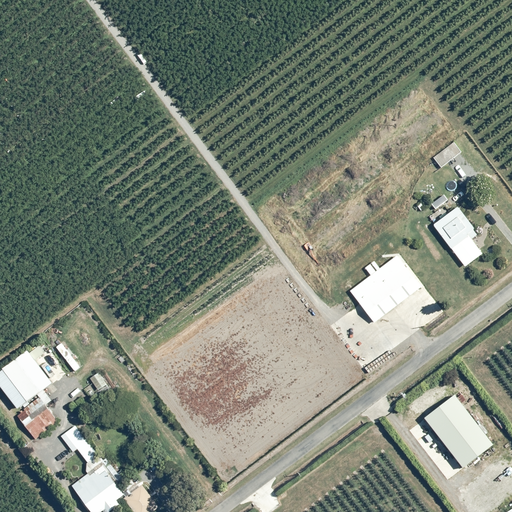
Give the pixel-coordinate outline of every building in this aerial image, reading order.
[(460,150),(452,140),(432,155),(440,166),(460,150)] [(477,233),(456,205),(432,223),(464,265),(481,252),(470,238),(477,233)] [(419,286),(396,256),(379,269),(387,280),(358,302),(373,321),(419,286)] [(0,368),(0,385),(24,417),(49,398),(41,389),(50,382),(26,349),(0,368)] [(107,383),(98,371),(80,385),(87,393),(95,386),(98,389),(107,383)] [(493,445),(455,395),(425,418),(463,468),(493,445)] [(57,421),(45,405),(23,422),(35,438),(57,421)] [(123,480),(110,460),(72,485),(90,511),(98,511),(104,509),(105,511),(106,511),(118,505),(115,500),(124,494),(117,484),(123,480)] [(150,511),(159,505),(143,486),(126,500),(136,511),(150,511)]
